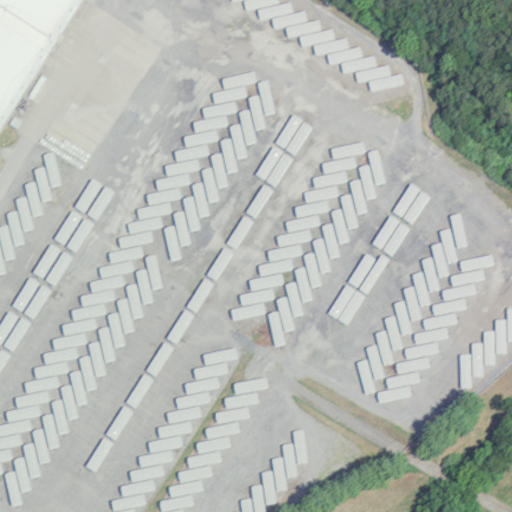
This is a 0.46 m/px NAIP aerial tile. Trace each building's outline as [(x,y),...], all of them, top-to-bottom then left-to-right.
[(0,0),(0,130),(83,0),(0,0)] [(337,264),(434,159),(400,128),(395,133),(359,100),(345,115),(312,85),(299,90),(275,68),(248,97),(249,100),(244,102),(223,124),(232,144),(251,162),(226,191),(235,214),(230,216),(227,219),(216,224),(223,240),(240,233),(268,260),(294,250),(318,272),(337,264)] [(362,235),(387,269),(477,201),(451,167),(362,235)] [(24,235),(42,202),(21,190),(3,224),(24,235)] [(511,358),(511,347),(489,319),(461,283),(476,270),(467,258),(476,252),(472,247),(490,233),(483,224),(465,239),(466,241),(461,245),(451,233),(372,296),(402,334),(385,348),(439,416),(511,358)]
